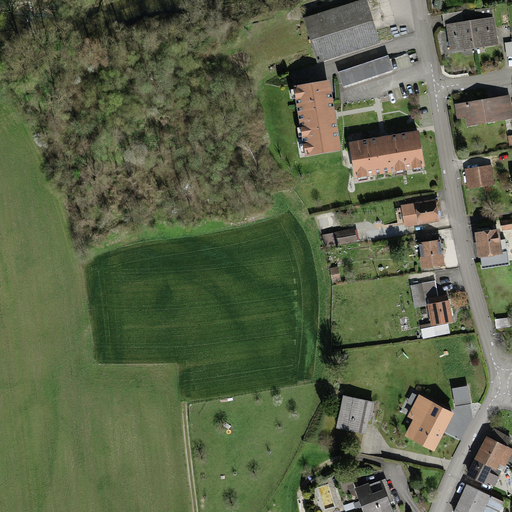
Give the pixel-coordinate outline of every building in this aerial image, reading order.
[(365,0),(303,20),(318,65),(379,46),(365,0)] [(491,18),(446,26),(451,52),(496,44),(491,18)] [(389,56),(338,73),(343,87),(393,70),(389,56)] [(326,82),(293,88),(304,155),(337,150),(332,115),(326,82)] [(508,97),(453,106),(455,119),(464,117),(466,128),(511,121),(508,97)] [(382,136),(345,142),(351,177),(423,165),(417,130),(382,136)] [(489,166),(463,170),(466,190),(492,186),(489,166)] [(435,200),(401,205),(404,227),(438,221),(435,200)] [(496,231),(472,235),(475,257),(499,254),(496,231)] [(437,241),(418,243),(421,270),(440,267),(437,241)] [(435,285),(424,286),(430,326),(449,324),(446,298),(437,299),(435,285)] [(451,389),(454,405),(471,402),(468,386),(451,389)] [(342,398),(336,430),(362,434),(365,418),(368,419),(371,404),(342,398)] [(406,438),(431,452),(451,415),(420,398),(405,425),(411,428),(406,438)] [(511,451),(506,449),(510,438),(491,430),(477,460),(484,463),(477,478),(494,486),(496,481),(485,476),(489,467),(495,470),(497,464),(507,468),(511,457),(511,451)] [(390,511),(382,491),(371,496),(367,487),(356,492),(364,511),(363,511),(390,511)] [(479,511),(487,497),(465,487),(453,511),(479,511)] [(484,511),(496,511),(502,502),(492,498),(484,511)]
